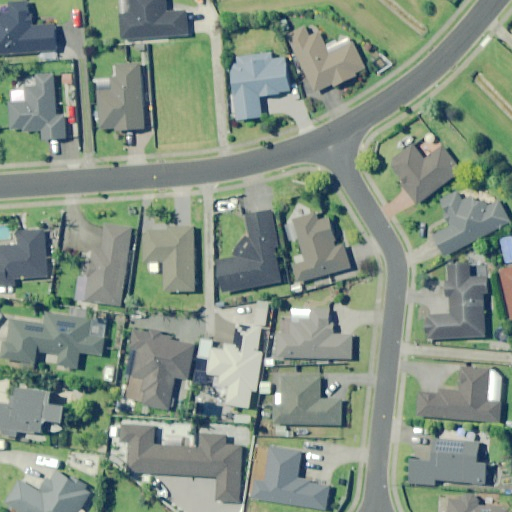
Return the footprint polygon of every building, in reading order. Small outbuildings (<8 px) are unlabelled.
[(168,13),(166,0),(121,0),(125,42),(192,36),(189,11),(168,13)] [(34,26),(32,2),(12,3),(12,11),(0,11),(0,55),(59,51),(58,25),(34,26)] [(335,85),(336,87),(358,77),(357,74),(368,69),(356,43),(331,54),(321,31),(312,35),(309,27),(290,36),(317,93),(335,85)] [(275,60),(274,53),(233,60),(238,95),(228,96),(232,122),(265,117),(262,97),(293,92),(288,58),(275,60)] [(147,129),(143,63),(119,65),(120,79),(94,80),(95,103),(102,103),(103,129),(115,129),(115,131),(147,129)] [(38,77),(38,86),(22,87),(23,92),(12,92),(15,133),(46,131),(46,139),(69,138),(67,113),(59,113),(57,76),(38,77)] [(427,160),(415,145),(391,163),(421,203),(462,172),(444,147),(427,160)] [(465,202),(459,192),(441,201),(454,225),(436,235),(447,257),(511,222),(511,219),(502,200),(490,207),(486,201),(477,206),(473,198),(465,202)] [(279,246),(273,211),(249,215),(253,238),(248,237),(236,253),(237,258),(221,261),(227,293),(285,283),(279,246)] [(321,221),(319,215),(296,221),(307,261),(295,264),(301,283),(353,268),(346,246),(340,247),(332,218),(321,221)] [(135,229),(108,225),(104,250),(91,248),(87,279),(80,278),(77,300),(123,306),(125,290),(127,290),(135,229)] [(197,227),(180,226),(169,226),(169,229),(146,229),(146,262),(166,262),(166,292),(197,292),(197,227)] [(50,278),(47,231),(20,232),(20,245),(0,246),(0,287),(18,287),(17,279),(50,278)] [(511,236),(503,239),(507,263),(511,261),(511,236)] [(473,277),(472,264),(448,265),(450,300),(453,299),(453,314),(429,315),(430,339),(488,337),(487,293),(490,293),(489,277),(473,277)] [(511,268),(502,270),(511,318),(511,268)] [(274,307),(260,305),(257,324),(271,326),(274,307)] [(334,335),(334,310),(304,309),(304,319),(290,318),(290,326),(281,325),(280,358),(355,359),(355,335),(334,335)] [(93,319),(49,314),(48,324),(13,320),(10,343),(7,343),(5,359),(39,363),(41,352),(62,355),(60,367),(81,369),(83,353),(106,356),(108,338),(91,336),(93,319)] [(264,328),(240,324),(235,352),(215,348),(210,374),(223,376),(222,385),(232,386),(229,404),(251,408),(253,393),(257,394),(264,353),(260,352),(264,328)] [(173,335),(136,329),(133,350),(140,351),(136,378),(147,380),(144,406),(173,410),(178,378),(193,380),(198,344),(173,341),(173,335)] [(493,370),(464,368),(463,391),(441,390),(440,394),(422,392),(420,417),(502,423),(503,403),(491,402),(493,370)] [(324,377),(286,376),(285,404),(277,404),(277,424),(347,426),(347,400),(324,399),(324,377)] [(273,383),(262,383),(262,394),(272,394),(273,383)] [(56,392),(21,388),(18,405),(0,402),(0,428),(5,430),(4,435),(18,437),(19,431),(37,434),(37,431),(48,433),(50,421),(69,423),(71,407),(54,405),(56,392)] [(158,427),(124,425),(123,443),(131,444),(129,474),(220,478),(218,502),(242,503),(245,446),(229,445),(229,435),(204,434),(203,448),(184,447),(185,438),(169,437),(168,446),(157,446),(158,427)] [(483,443),(437,439),(435,461),(414,460),(412,483),(437,485),(438,480),(489,484),(491,464),(482,463),(483,443)] [(305,452),(274,447),(269,481),(259,480),(256,499),(330,510),(333,487),(301,482),(305,452)] [(82,511),(94,492),(57,469),(42,493),(22,481),(8,503),(21,511),(82,511)] [(511,511),(511,507),(480,506),(480,501),(475,495),(467,495),(461,500),(449,500),(449,511),(511,511)]
